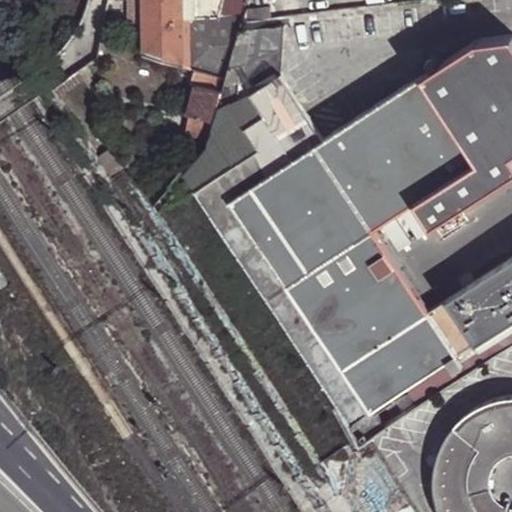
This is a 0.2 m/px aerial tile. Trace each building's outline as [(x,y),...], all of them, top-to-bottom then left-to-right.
[(126,0),(126,15),(147,15),(146,0),(126,0)] [(146,0),(147,15),(146,49),(208,68),(227,74),(240,26),(242,16),(247,5),(248,0),(146,0)] [(274,15),(272,4),(266,4),(247,5),(242,16),(274,15)] [(476,40),(321,139),(273,76),(282,50),(287,33),(240,26),(227,74),(221,88),(211,118),(205,136),(204,140),(183,167),(211,210),(267,295),(362,444),(373,437),(380,433),(407,414),(395,395),(456,354),(428,311),(371,228),(413,201),(429,226),(511,172),(511,156),(510,154),(511,152),(511,36),(476,40)] [(221,88),(227,74),(208,68),(204,83),(221,88)] [(211,118),(221,88),(204,83),(196,80),(186,110),(189,112),(211,118)] [(205,136),(211,118),(189,112),(183,128),(205,136)] [(456,354),(467,347),(473,357),(482,352),(476,341),(511,317),(511,256),(428,311),(456,354)] [(511,345),(511,317),(476,341),(482,352),(473,357),(480,367),(511,345)] [(511,511),(511,397),(502,399),(484,405),(469,414),(455,427),(445,442),(439,459),(436,477),(437,495),(442,511),(511,511)]
